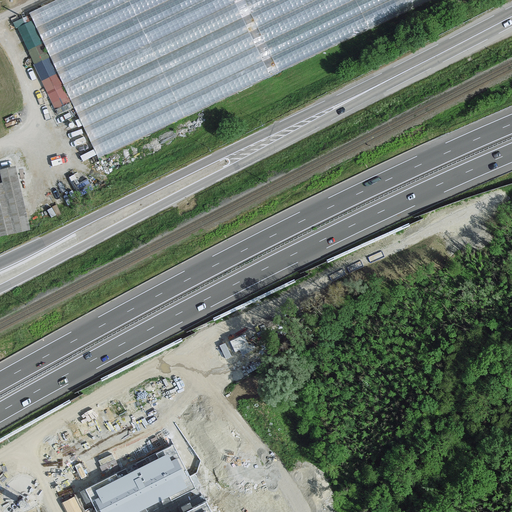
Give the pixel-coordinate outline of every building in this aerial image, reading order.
[(54,0),(30,12),(99,157),(427,0),(54,0)] [(32,21),(18,27),(35,63),(49,57),(32,21)] [(35,64),(55,107),(71,100),(50,57),(35,64)] [(1,170),(4,183),(16,232),(28,229),(14,167),(1,170)] [(0,235),(16,232),(4,183),(0,183),(0,235)] [(240,348),(254,343),(250,333),(236,338),(240,348)] [(141,471),(135,475),(139,482),(145,479),(141,471)]
